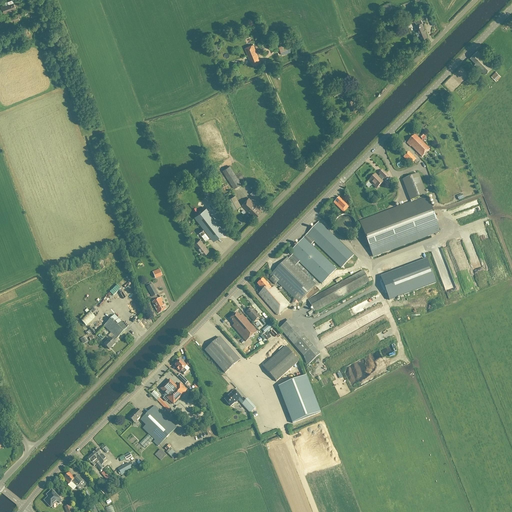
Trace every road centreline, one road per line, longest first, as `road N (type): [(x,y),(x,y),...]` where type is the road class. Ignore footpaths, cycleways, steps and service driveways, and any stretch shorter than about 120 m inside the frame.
road 1 (tertiary): [(24,507),(511,8)]
road 2 (unclassified): [(32,448),(476,0)]
